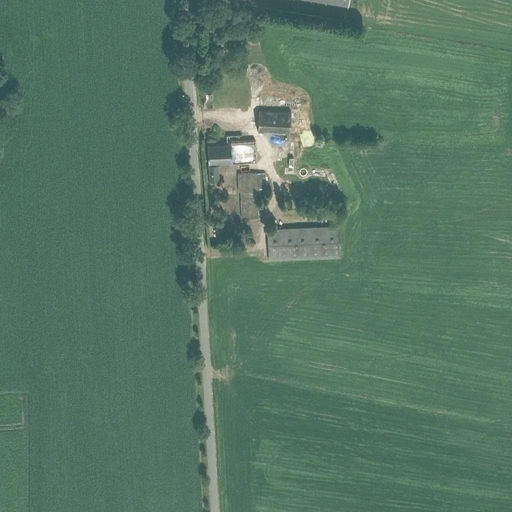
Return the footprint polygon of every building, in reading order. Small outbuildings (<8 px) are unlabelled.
[(251,77),(225,77),(225,112),(251,112),(251,77)] [(306,119),(307,96),(258,95),(257,131),(292,132),(293,119),(306,119)] [(257,162),(257,139),(208,140),(208,182),(219,182),(219,162),(257,162)] [(269,173),(235,173),(235,193),(244,193),(244,223),(260,223),(260,193),(269,193),(269,173)] [(339,259),(338,227),(269,230),(270,262),(339,259)]
